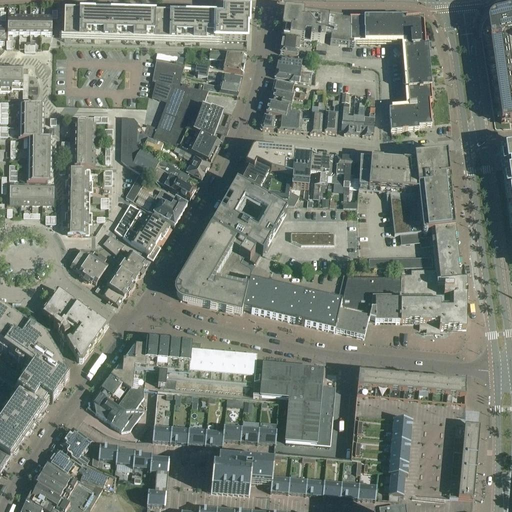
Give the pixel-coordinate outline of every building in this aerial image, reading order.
[(40,18),(40,38),(51,38),(52,21),(57,21),(57,13),(52,13),(52,18),(40,18)] [(216,18),(64,13),(64,40),(240,45),(241,38),(247,38),(247,30),(248,30),(249,14),(224,13),(223,22),(215,21),(216,18)] [(349,48),(349,44),(349,23),(342,22),(342,20),(285,14),(283,31),(284,31),(283,39),(283,40),(303,42),(324,45),(325,36),(331,36),(330,46),(349,49),(349,48)] [(511,16),(510,17),(509,15),(494,19),(493,19),(492,20),(491,20),(490,21),(489,22),(489,23),(488,24),(487,25),(487,26),(487,28),(487,29),(487,31),(489,45),(501,126),(510,125),(511,124),(511,81),(507,43),(509,42),(510,49),(511,48),(511,16)] [(7,38),(19,38),(19,18),(8,17),(7,38)] [(19,38),(29,38),(30,18),(19,18),(19,38)] [(29,38),(40,38),(40,18),(30,18),(29,38)] [(349,23),(349,44),(350,44),(350,45),(406,45),(405,50),(404,51),(409,106),(415,105),(416,110),(389,112),(390,135),(418,133),(418,130),(431,129),(429,104),(432,104),(427,49),(425,49),(423,27),(419,22),(406,24),(406,22),(407,22),(407,21),(349,21),(349,22),(349,23)] [(303,42),(283,40),(280,56),(298,58),(299,47),(303,48),(303,43),(303,42)] [(201,57),(201,59),(209,60),(210,53),(210,51),(202,51),(201,52),(201,57)] [(223,73),(243,76),(244,67),(246,59),(228,56),(228,54),(210,53),(209,60),(209,61),(221,63),(221,62),(226,62),(223,73)] [(178,60),(157,56),(155,62),(177,66),(178,60)] [(279,59),(277,70),(300,73),(300,75),(309,76),(309,74),(311,75),(314,75),(315,68),(309,67),(308,69),(301,69),(302,62),(279,59)] [(152,84),(155,85),(180,89),(184,69),(156,63),(152,84)] [(23,91),(23,85),(23,77),(23,74),(12,74),(12,71),(3,71),(3,66),(0,65),(0,71),(0,73),(0,94),(12,95),(12,91),(23,91)] [(219,85),(227,87),(229,86),(240,88),(242,80),(223,77),(212,75),(212,77),(208,76),(209,70),(196,68),(195,75),(198,75),(197,79),(207,81),(207,83),(211,83),(219,85)] [(300,73),(277,70),(275,80),(290,82),(289,84),(307,86),(308,79),(311,79),(311,75),(309,74),(309,76),(300,75),(300,73)] [(271,94),(274,95),(291,99),(291,98),(294,87),(274,83),(271,94)] [(147,126),(145,126),(143,137),(164,145),(167,147),(168,145),(211,166),(214,158),(220,148),(212,144),(223,115),(210,111),(210,112),(203,109),(208,94),(180,89),(155,85),(152,100),(166,105),(157,131),(147,126)] [(227,87),(219,85),(218,89),(203,87),(203,88),(199,87),(198,92),(202,93),(237,99),(240,88),(229,86),(227,87)] [(279,119),(277,132),(277,134),(300,136),(301,133),(306,134),(306,123),(301,122),(302,116),(289,115),(293,99),(291,98),(291,99),(274,95),(271,106),(268,105),(265,116),(279,119)] [(27,141),(26,185),(48,185),(48,141),(40,141),(40,108),(18,108),(18,141),(27,141)] [(352,139),(352,137),(351,137),(353,121),(347,120),(349,108),(343,108),(341,134),(344,134),(343,138),(352,139)] [(352,137),(362,138),(364,122),(364,111),(359,110),(358,120),(353,120),(353,121),(351,137),(352,137)] [(362,138),(362,139),(370,140),(370,136),(373,137),(375,112),(370,112),(369,116),(369,122),(364,122),(362,138)] [(273,131),(277,132),(279,119),(265,116),(265,119),(264,119),(260,130),(262,133),(273,134),(273,131)] [(325,118),(324,118),(323,127),(325,127),(324,136),(336,137),(338,117),(325,116),(325,118)] [(323,127),(324,118),(311,117),(309,137),(321,138),(321,135),(324,136),(325,127),(323,127)] [(126,169),(140,177),(148,181),(150,181),(189,204),(195,193),(184,187),(188,179),(160,162),(143,153),(140,151),(136,149),(137,125),(133,121),(121,121),(120,164),(126,169)] [(75,125),(74,136),(95,137),(95,126),(93,126),(86,125),(79,125),(75,125)] [(145,126),(137,125),(136,149),(140,151),(143,153),(144,150),(159,156),(164,145),(143,137),(145,126)] [(74,136),(74,147),(95,148),(95,137),(74,136)] [(74,147),(74,159),(95,159),(95,148),(74,147)] [(184,160),(186,155),(176,150),(173,154),(178,156),(178,158),(184,160)] [(292,175),(294,156),(284,155),(278,154),(255,152),(252,155),(245,169),(254,174),(256,170),(270,176),(292,181),(292,175)] [(186,175),(201,183),(210,167),(186,155),(184,160),(191,165),(189,169),(187,172),(186,175)] [(292,185),(291,191),(308,193),(310,176),(311,157),(309,157),(295,156),(294,156),(293,173),(292,182),(292,185)] [(318,199),(322,158),(311,157),(310,176),(315,176),(313,200),(318,201),(318,199)] [(455,231),(447,162),(446,157),(437,158),(437,159),(436,158),(416,161),(415,161),(414,161),(414,166),(359,161),(358,194),(385,196),(387,210),(391,210),(394,238),(431,234),(455,231)] [(333,159),(322,158),(318,199),(322,199),(322,195),(324,195),(325,187),(326,177),(331,177),(333,159)] [(95,159),(74,159),(74,170),(94,170),(95,159)] [(332,186),(343,187),(344,178),(345,160),(335,159),(334,179),(332,179),(332,186)] [(344,178),(343,187),(343,189),(343,197),(348,197),(349,190),(349,181),(353,181),(353,179),(355,161),(345,160),(344,178)] [(254,174),(245,169),(236,185),(261,198),(261,197),(284,209),(293,209),(299,199),(290,195),(292,181),(270,176),(256,170),(254,174)] [(70,195),(70,216),(68,216),(67,224),(62,224),(62,231),(67,231),(68,228),(70,228),(70,239),(87,239),(87,228),(91,228),(91,216),(87,216),(87,196),(92,196),(92,184),(88,184),(88,173),(71,173),(70,184),(68,183),(68,192),(63,192),(63,198),(68,199),(68,195),(70,195)] [(125,201),(133,205),(147,181),(140,177),(133,188),(125,201)] [(287,214),(236,185),(211,229),(262,258),(287,214)] [(9,208),(21,208),(21,188),(10,188),(9,208)] [(21,208),(31,209),(32,188),(21,188),(21,208)] [(31,209),(42,209),(43,188),(32,188),(31,209)] [(43,188),(42,209),(53,209),(54,189),(43,188)] [(160,193),(148,214),(173,229),(174,230),(187,208),(186,208),(185,208),(175,203),(175,202),(160,193)] [(146,260),(152,264),(160,251),(155,248),(159,242),(161,244),(162,241),(163,241),(169,231),(130,207),(114,233),(130,247),(148,257),(146,260)] [(176,295),(176,296),(176,297),(176,298),(177,299),(177,300),(178,301),(179,302),(180,303),(181,303),(182,304),(187,305),(241,318),(247,291),(242,290),(244,279),(250,280),(251,276),(251,275),(251,274),(250,273),(250,272),(249,272),(238,265),(241,259),(255,267),(260,259),(211,230),(181,280),(183,281),(179,287),(177,292),(176,293),(176,294),(176,295)] [(341,306),(335,335),(364,342),(367,326),(419,326),(419,332),(426,332),(425,336),(440,336),(440,333),(465,333),(466,283),(460,283),(455,231),(431,234),(435,273),(410,273),(410,278),(400,278),(400,281),(347,281),(341,306)] [(290,236),(291,244),(301,248),(334,248),(334,236),(290,236)] [(103,247),(116,258),(123,249),(110,238),(103,247)] [(83,282),(88,285),(89,283),(96,287),(107,270),(102,267),(106,261),(99,256),(95,262),(82,253),(75,262),(74,264),(70,270),(85,280),(83,282)] [(104,280),(110,284),(103,294),(97,291),(95,294),(118,310),(128,295),(130,297),(133,292),(131,291),(139,278),(142,280),(145,275),(142,274),(147,267),(129,256),(126,260),(120,256),(115,264),(121,267),(115,277),(109,273),(104,280)] [(303,328),(335,335),(341,306),(257,286),(257,287),(253,286),(249,285),(242,313),(246,314),(251,315),(251,316),(295,326),(295,327),(295,328),(295,329),(296,329),(296,330),(297,330),(298,330),(299,330),(300,330),(301,330),(301,329),(302,329),(303,328)] [(79,365),(82,365),(84,363),(108,330),(88,316),(88,315),(57,293),(41,315),(55,325),(53,328),(55,330),(61,339),(64,337),(67,343),(66,344),(76,362),(77,362),(79,365)] [(0,421),(0,455),(10,462),(50,405),(52,406),(69,382),(49,349),(45,342),(0,311),(0,349),(0,386),(2,383),(19,395),(0,421)] [(252,400),(261,401),(297,404),(296,410),(288,409),(285,446),(330,450),(335,391),(319,390),(320,383),(321,383),(322,376),(311,375),(311,376),(263,372),(263,375),(255,374),(256,360),(223,357),(223,356),(201,354),(201,355),(191,354),(191,350),(192,348),(146,344),(146,350),(135,349),(134,364),(123,363),(122,377),(113,376),(110,380),(130,395),(143,394),(145,374),(159,376),(157,389),(242,397),(243,389),(253,390),(252,400)] [(149,473),(149,477),(150,477),(148,495),(146,510),(147,510),(146,511),(472,511),(477,460),(480,427),(482,405),(465,404),(465,398),(465,389),(380,381),(371,380),(358,379),(352,450),(351,458),(350,465),(343,464),(274,458),(276,437),(278,407),(157,396),(154,432),(153,432),(152,447),(143,446),(143,452),(152,453),(151,459),(135,458),(135,455),(134,454),(134,455),(118,454),(118,450),(117,450),(117,451),(100,449),(99,449),(99,452),(99,455),(98,459),(98,462),(98,464),(99,464),(115,465),(115,468),(116,468),(132,469),(132,473),(133,473),(133,472),(149,473)] [(143,394),(130,395),(110,380),(101,393),(100,394),(101,396),(100,397),(125,414),(143,414),(143,412),(143,394)] [(143,415),(143,414),(125,414),(100,397),(99,396),(92,406),(93,407),(94,410),(92,413),(92,415),(121,435),(129,434),(140,419),(139,416),(143,415)] [(91,445),(73,432),(60,449),(65,452),(61,457),(80,470),(82,473),(86,469),(86,468),(88,466),(85,464),(86,462),(81,459),(91,445)] [(103,492),(102,492),(113,495),(113,494),(115,482),(116,481),(86,468),(86,469),(82,473),(80,470),(61,457),(57,454),(47,468),(60,477),(65,479),(65,480),(96,490),(103,492)] [(0,477),(10,462),(0,455),(0,477)] [(47,469),(26,503),(41,511),(90,511),(102,492),(62,480),(47,469)] [(41,511),(26,503),(22,511),(41,511)]
